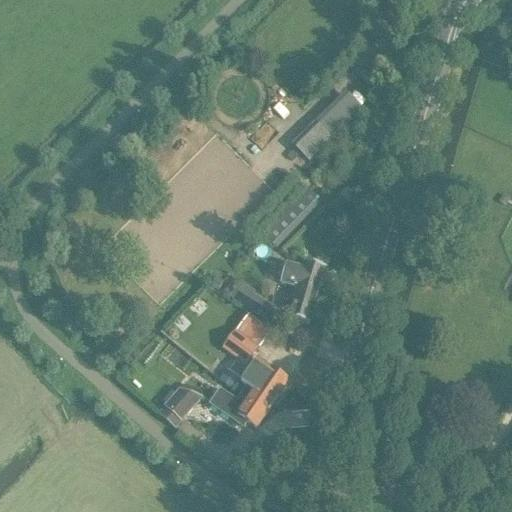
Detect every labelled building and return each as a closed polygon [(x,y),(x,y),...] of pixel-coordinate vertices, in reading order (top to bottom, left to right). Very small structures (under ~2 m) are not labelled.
[(330,115),(343,129),(360,111),(347,98),(330,115)] [(295,149),(309,163),(326,145),(313,132),(295,149)] [(263,237),(273,246),(317,201),(308,191),(263,237)] [(326,271),(304,264),(302,270),(287,266),(281,286),(297,291),(288,320),(310,326),(326,271)] [(223,283),(217,279),(211,288),(217,292),(223,283)] [(231,298),(265,320),(272,309),(239,287),(231,298)] [(275,335),(249,316),(245,322),(253,328),(251,331),(269,343),(275,335)] [(236,335),(225,350),(248,367),(259,352),(236,335)] [(273,407),(290,383),(257,360),(240,383),(247,389),(247,388),(273,407)] [(257,431),(273,407),(247,388),(247,389),(237,403),(221,391),(210,406),(241,428),(245,423),(257,431)] [(179,392),(164,410),(158,415),(176,431),(182,425),(182,424),(202,400),(179,392)]
